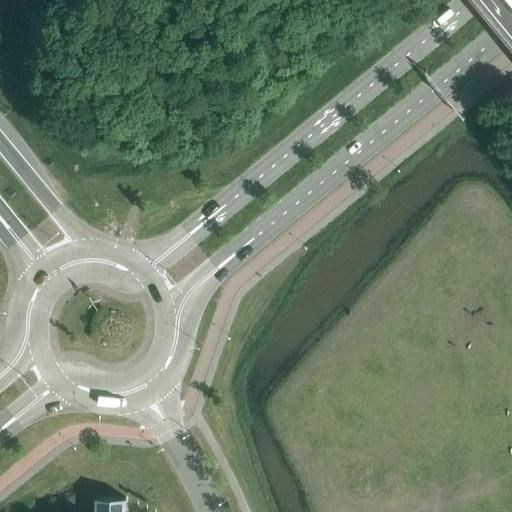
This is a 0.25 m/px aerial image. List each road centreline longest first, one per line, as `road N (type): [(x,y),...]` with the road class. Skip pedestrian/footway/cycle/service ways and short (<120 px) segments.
road 1 (secondary): [(254,239),(511,27)]
road 2 (secondary): [(473,0),(225,205)]
road 3 (secondary): [(148,394),(179,362),(199,299),(254,239)]
road 4 (trunk): [(97,249),(0,142)]
